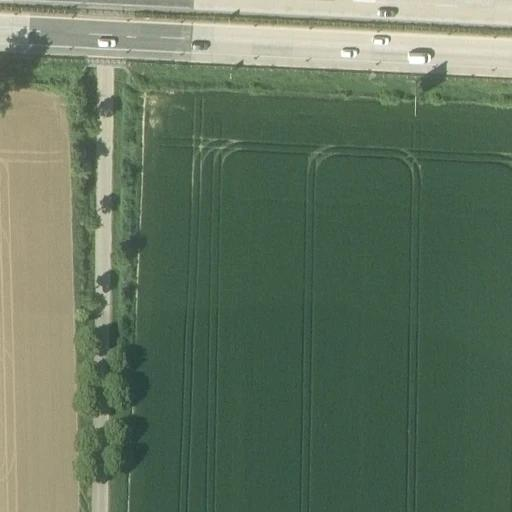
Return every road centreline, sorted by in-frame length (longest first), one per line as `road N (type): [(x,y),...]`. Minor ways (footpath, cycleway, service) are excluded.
road 1 (motorway): [(0,30),(511,54)]
road 2 (unclassified): [(99,511),(103,0)]
road 3 (motorway): [(511,5),(377,0)]
